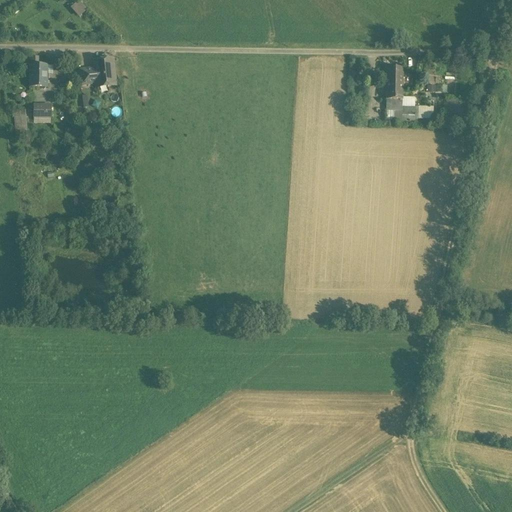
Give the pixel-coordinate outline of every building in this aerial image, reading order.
[(78,4),(72,10),(81,19),(87,13),(78,4)] [(112,61),(98,62),(95,67),(97,84),(104,83),(108,88),(115,87),(112,61)] [(47,66),(31,66),(30,88),(47,89),(47,66)] [(403,69),(387,69),(387,83),(395,83),(395,86),(403,86),(403,69)] [(403,86),(395,86),(395,83),(387,83),(386,112),(394,112),(394,115),(402,116),(402,100),(403,86)] [(448,99),(446,117),(466,119),(468,101),(448,99)] [(402,100),(402,116),(404,116),(415,116),(415,120),(432,120),(433,109),(413,108),(413,100),(402,100)] [(34,111),(34,121),(52,120),(52,111),(34,111)]
